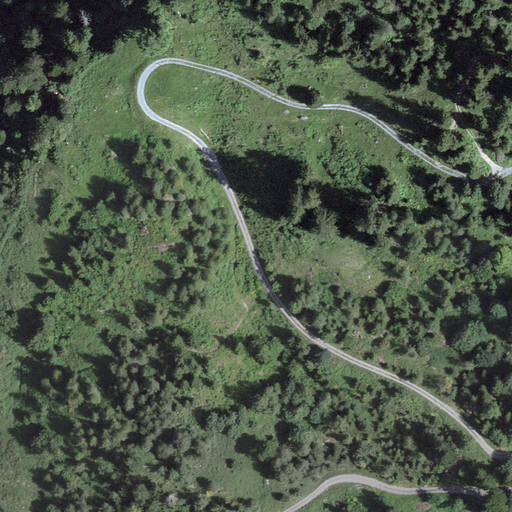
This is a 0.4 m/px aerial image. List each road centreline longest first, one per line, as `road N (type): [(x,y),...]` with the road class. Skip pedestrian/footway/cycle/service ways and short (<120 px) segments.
road 1 (track): [(238,214),(200,142),(146,110),(144,77),(169,60),(225,72),(304,107),(362,112),(457,175),(484,182),(502,174)]
road 2 (track): [(511,455),(492,452),(420,390),(309,335),(267,284),(238,214)]
road 3 (track): [(288,511),(340,481),(403,490),(511,489)]
road 4 (track): [(511,69),(474,60),(457,106),(502,174)]
